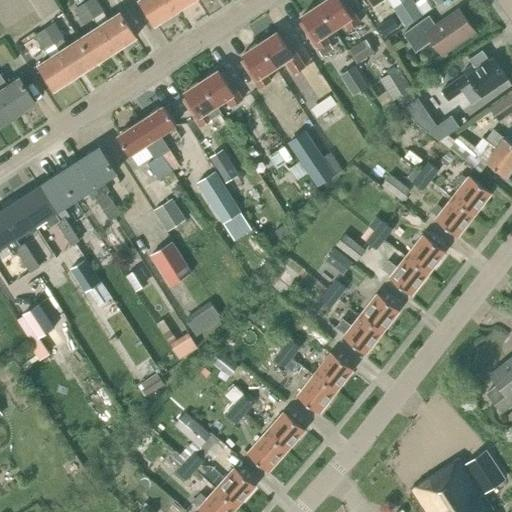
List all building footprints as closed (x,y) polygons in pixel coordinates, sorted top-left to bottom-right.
[(57,0),(31,0),(41,18),(62,8),(57,0)] [(94,17),(99,26),(115,50),(136,37),(120,12),(108,19),(95,0),(89,0),(85,3),(94,17)] [(140,0),(156,24),(176,11),(169,0),(140,0)] [(169,0),(176,11),(192,0),(169,0)] [(334,28),(344,22),(349,29),(360,22),(346,0),(325,0),(319,4),(334,28)] [(406,25),(414,20),(401,0),(393,5),(406,25)] [(400,0),(401,0),(414,20),(422,15),(412,0),(400,0)] [(85,23),(86,22),(94,17),(85,3),(76,9),(85,23)] [(325,34),(334,28),(319,4),(302,15),(304,19),(300,21),(318,49),(330,41),(325,34)] [(432,40),(442,54),(474,31),(459,9),(436,25),(429,15),(403,33),(416,51),(432,40)] [(80,38),(68,45),(64,39),(65,38),(55,22),(45,28),(45,29),(54,43),(55,43),(60,51),(76,76),(96,63),(80,38)] [(96,63),(115,50),(99,26),(80,38),(96,63)] [(45,28),(34,35),(44,50),(55,43),(54,43),(45,29),(45,28)] [(285,60),(290,67),(294,73),(305,66),(283,32),(280,35),(277,31),(260,42),(276,66),(285,60)] [(366,38),(346,51),(355,65),(375,52),(366,38)] [(266,73),(276,66),(260,43),(243,54),(245,57),(242,60),(260,87),(271,80),(266,73)] [(482,97),(508,78),(493,57),(490,60),(482,49),(469,59),(473,64),(463,71),(465,73),(442,90),(448,100),(462,90),(472,103),(482,96),(482,97)] [(55,89),(76,76),(60,51),(39,64),(55,89)] [(342,75),(355,94),(368,85),(356,66),(342,75)] [(411,88),(398,67),(380,78),(393,99),(411,88)] [(226,98),(231,106),(243,98),(225,71),(221,73),(219,69),(201,81),(217,105),(226,98)] [(15,115),(35,102),(19,77),(7,85),(1,76),(0,76),(0,93),(14,115),(15,115)] [(222,112),(217,105),(201,81),(184,92),(186,95),(183,98),(200,125),(212,118),(222,112)] [(421,119),(436,107),(422,90),(407,102),(421,119)] [(0,124),(14,115),(0,93),(0,124)] [(500,121),(511,112),(511,93),(490,108),(500,121)] [(331,96),(321,102),(327,111),(337,104),(331,96)] [(140,120),(162,153),(168,163),(175,157),(169,149),(160,134),(176,124),(164,105),(140,120)] [(448,135),(460,127),(451,115),(437,125),(428,132),(439,141),(448,135)] [(168,163),(162,153),(140,120),(118,135),(130,154),(145,143),(155,158),(148,163),(159,179),(173,170),(168,163)] [(511,142),(494,129),(486,139),(483,137),(476,147),(473,150),(486,160),(488,162),(505,175),(511,166),(511,142)] [(288,142),(318,186),(343,169),(331,152),(324,157),(306,130),(288,142)] [(488,162),(486,160),(473,150),(476,147),(460,135),(450,149),(481,172),(488,162)] [(79,160),(95,185),(100,194),(96,197),(97,197),(104,208),(112,203),(105,193),(109,190),(103,181),(115,172),(99,147),(79,160)] [(223,148),(210,157),(217,168),(226,183),(240,175),(223,148)] [(100,194),(95,185),(79,160),(59,173),(76,199),(87,191),(93,200),(97,197),(96,197),(100,194)] [(430,179),(439,169),(428,161),(420,171),(430,179)] [(203,177),(198,180),(216,208),(225,222),(236,239),(254,228),(243,211),(226,183),(217,168),(203,177)] [(422,190),(430,179),(420,171),(412,182),(422,190)] [(60,220),(65,217),(65,218),(69,215),(64,207),(76,199),(59,173),(39,186),(54,209),(60,220)] [(410,189),(390,174),(383,184),(402,199),(410,189)] [(491,193),(469,175),(467,178),(461,174),(456,181),(461,186),(452,197),(474,214),(491,193)] [(186,192),(180,183),(172,189),(177,197),(186,192)] [(72,228),(67,221),(65,217),(61,220),(60,220),(54,209),(39,186),(19,199),(36,226),(46,220),(51,226),(57,223),(64,234),(64,233),(72,228)] [(154,209),(168,231),(187,219),(173,197),(154,209)] [(458,235),(474,214),(452,197),(436,218),(458,235)] [(0,211),(0,213),(15,237),(17,239),(36,226),(19,199),(0,211)] [(104,208),(111,219),(115,217),(119,214),(112,203),(104,208)] [(0,246),(6,243),(13,254),(17,252),(22,261),(32,254),(25,243),(21,246),(17,239),(15,237),(0,213),(0,246)] [(384,238),(392,228),(382,220),(374,230),(384,238)] [(290,221),(274,231),(280,238),(295,229),(290,221)] [(80,240),(72,228),(64,233),(71,245),(76,243),(80,240)] [(376,249),(384,238),(374,230),(366,241),(376,249)] [(365,249),(345,234),(337,244),(356,259),(365,249)] [(428,273),(445,251),(424,234),(407,255),(428,273)] [(172,241),(151,254),(171,285),(192,271),(172,241)] [(324,260),(342,275),(353,262),(334,248),(324,260)] [(22,261),(29,272),(39,265),(32,254),(22,261)] [(266,283),(283,296),(290,288),(286,284),(289,280),(286,277),(288,275),(281,269),(285,264),(292,270),(296,265),(293,262),(294,261),(286,255),(270,273),(272,275),(266,283)] [(412,294),(428,273),(407,255),(398,267),(388,259),(382,268),(391,275),(390,277),(412,294)] [(86,292),(100,283),(85,259),(71,268),(86,292)] [(336,279),(328,289),(338,297),(346,287),(336,279)] [(330,307),(338,297),(328,289),(320,299),(330,307)] [(377,293),(361,314),(382,331),(400,310),(377,293)] [(197,336),(222,318),(210,301),(185,319),(197,336)] [(22,314),(38,338),(55,327),(40,303),(22,314)] [(366,353),(382,331),(361,314),(352,325),(343,318),(336,327),(345,334),(344,336),(366,353)] [(198,348),(188,332),(170,344),(180,360),(198,348)] [(292,356),(300,346),(290,338),(282,348),(292,356)] [(49,354),(41,342),(31,348),(39,361),(49,354)] [(284,367),(292,356),(282,348),(274,359),(284,367)] [(220,352),(211,362),(230,377),(238,367),(220,352)] [(331,352),(314,373),(336,391),(353,369),(331,352)] [(503,413),(511,405),(511,356),(490,374),(498,383),(487,392),(503,413)] [(320,412),(336,391),(314,373),(298,395),(320,412)] [(145,396),(156,389),(149,378),(138,385),(145,396)] [(226,395),(234,403),(243,394),(235,386),(226,395)] [(243,415),(253,403),(244,395),(233,407),(243,415)] [(236,423),(243,415),(233,407),(227,415),(236,423)] [(180,455),(186,461),(195,469),(219,442),(211,435),(212,434),(185,411),(173,425),(192,441),(180,455)] [(305,429),(284,411),(265,433),(287,450),(305,429)] [(269,471),(287,450),(265,433),(248,452),(269,471)] [(502,480),(484,453),(464,465),(459,457),(411,489),(426,511),(489,511),(493,509),(482,493),(502,480)] [(195,469),(186,461),(180,455),(178,454),(171,462),(178,469),(177,471),(186,479),(195,469)] [(200,471),(215,484),(222,475),(211,466),(209,468),(205,465),(200,471)] [(238,506),(256,485),(235,467),(216,489),(238,506)] [(202,511),(232,511),(238,506),(216,489),(208,498),(201,492),(193,501),(199,507),(198,508),(202,511)]
